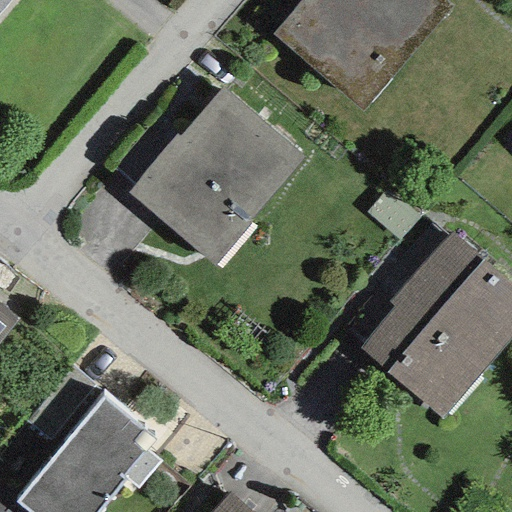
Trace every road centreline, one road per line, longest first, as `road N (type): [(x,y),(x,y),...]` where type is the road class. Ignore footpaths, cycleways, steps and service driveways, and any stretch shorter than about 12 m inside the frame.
road 1 (residential): [(13,235),(353,511)]
road 2 (residential): [(214,0),(13,235)]
